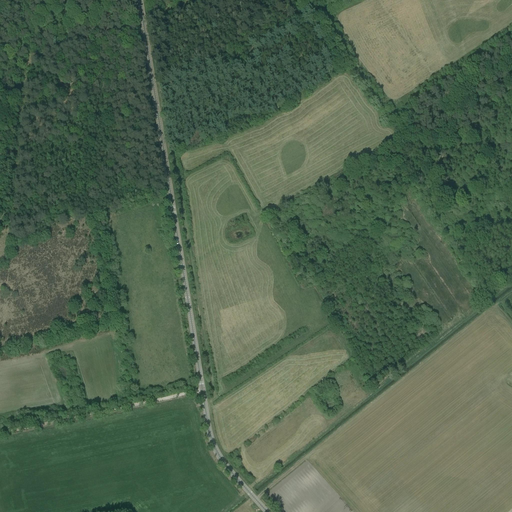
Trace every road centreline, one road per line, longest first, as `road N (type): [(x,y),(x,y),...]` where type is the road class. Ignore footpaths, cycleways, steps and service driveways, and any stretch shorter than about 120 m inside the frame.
road 1 (tertiary): [(265,511),(208,439),(139,0)]
road 2 (track): [(0,434),(200,391)]
